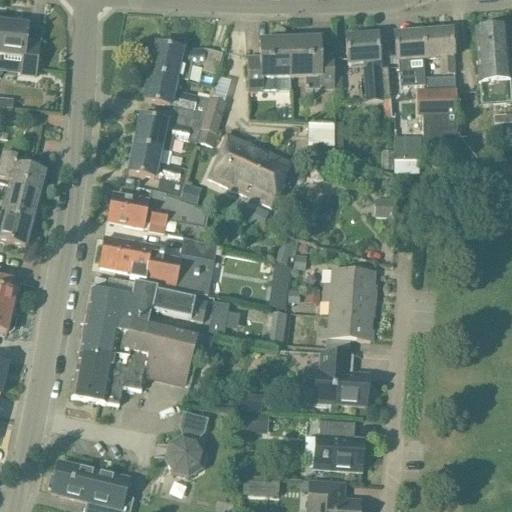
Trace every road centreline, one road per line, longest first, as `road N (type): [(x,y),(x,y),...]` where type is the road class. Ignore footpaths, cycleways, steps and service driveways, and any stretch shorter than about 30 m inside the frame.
road 1 (residential): [(11,511),(76,190),(86,0)]
road 2 (residential): [(385,511),(402,257)]
road 3 (residential): [(378,0),(129,0)]
